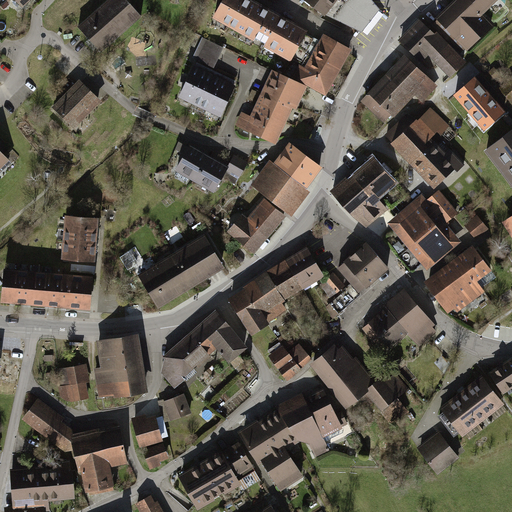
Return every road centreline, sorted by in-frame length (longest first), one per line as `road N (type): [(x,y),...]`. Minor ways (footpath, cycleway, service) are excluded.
road 1 (residential): [(332,155),(290,140),(205,140),(136,111),(54,41),(37,36)]
road 2 (residential): [(219,296),(255,344),(268,391),(210,442),(91,511)]
road 3 (residential): [(511,350),(480,348),(451,333),(402,269),(321,196)]
road 4 (residential): [(152,325),(154,393),(127,413),(83,417),(23,380)]
road 5 (tertiary): [(332,155),(369,57),(405,17)]
road 6 (tertiary): [(219,296),(298,230),(321,196)]
road 7 (residential): [(23,380),(0,508)]
